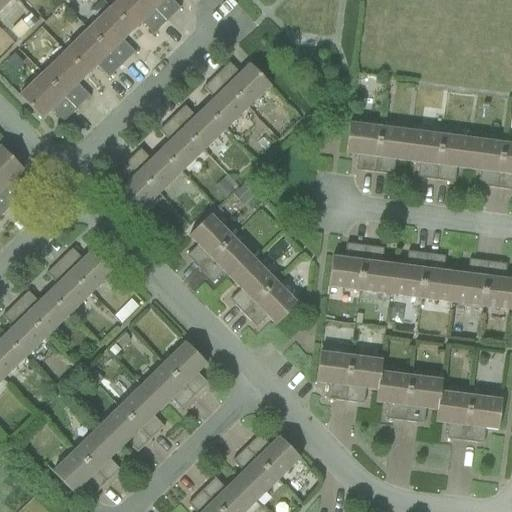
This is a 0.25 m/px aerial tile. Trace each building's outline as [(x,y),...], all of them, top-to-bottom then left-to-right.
[(18,0),(0,0),(0,26),(0,27),(23,4),(18,0)] [(148,0),(129,0),(116,13),(138,35),(161,13),(148,0)] [(148,0),(161,13),(174,0),(148,0)] [(116,13),(94,35),(115,57),(138,35),(116,13)] [(94,35),(71,57),(92,79),(115,57),(94,35)] [(71,57),(48,79),(69,101),(92,79),(71,57)] [(189,88),(198,97),(226,70),(218,61),(189,88)] [(255,113),(277,91),(255,69),(233,90),(255,113)] [(48,79),(25,101),(47,123),(69,101),(48,79)] [(233,134),(255,113),(233,90),(211,111),(233,134)] [(211,155),(233,134),(211,111),(189,132),(211,155)] [(385,130),(354,125),(349,159),(380,163),(385,130)] [(417,135),(385,130),(380,163),(412,168),(417,135)] [(189,176),(211,155),(189,132),(167,154),(189,176)] [(448,139),(417,135),(412,168),(443,173),(448,139)] [(480,144),(448,139),(443,173),(475,177),(480,144)] [(511,148),(480,144),(475,177),(506,182),(511,148)] [(5,151),(0,156),(0,190),(5,195),(27,173),(5,151)] [(167,198),(189,176),(167,154),(145,175),(167,198)] [(144,219),(167,198),(145,175),(122,196),(144,219)] [(212,197),(221,186),(210,176),(201,187),(212,197)] [(194,240),(216,263),(238,242),(216,219),(194,240)] [(216,263),(238,287),(260,265),(238,242),(216,263)] [(99,299),(121,277),(97,253),(75,275),(99,299)] [(371,264),(340,260),(335,292),(366,296),(371,264)] [(402,269),(371,264),(366,296),(397,300),(402,269)] [(238,287),(260,310),(282,289),(260,265),(238,287)] [(433,273),(402,269),(397,300),(428,305),(433,273)] [(464,277),(433,273),(428,305),(460,309),(464,277)] [(76,321),(99,299),(75,275),(53,298),(76,321)] [(495,282),(464,277),(460,309),(491,313),(495,282)] [(511,284),(495,282),(491,313),(511,316),(511,284)] [(260,310),(282,333),(305,312),(282,289),(260,310)] [(54,343),(76,321),(53,298),(31,320),(54,343)] [(32,365),(54,343),(31,320),(8,342),(32,365)] [(0,377),(10,387),(32,365),(8,342),(0,349),(0,377)] [(192,392),(214,370),(190,347),(168,368),(192,392)] [(358,360),(327,355),(322,388),(354,393),(358,360)] [(390,365),(358,360),(354,393),(386,397),(389,376),(390,365)] [(170,414),(192,392),(168,368),(147,390),(170,414)] [(421,381),(389,376),(386,397),(384,408),(416,413),(421,381)] [(0,397),(10,387),(0,377),(0,397)] [(451,385),(421,381),(416,413),(446,417),(449,397),(451,385)] [(148,435),(170,414),(147,390),(125,412),(148,435)] [(481,401),(449,397),(446,417),(444,430),(476,434),(481,401)] [(510,405),(481,401),(476,434),(505,438),(510,405)] [(126,457),(148,435),(125,412),(103,434),(126,457)] [(104,479),(126,457),(103,434),(81,455),(104,479)] [(285,485),(307,463),(285,441),(263,463),(285,485)] [(82,501),(104,479),(81,455),(59,477),(82,501)] [(263,507),(285,485),(263,463),(241,486),(263,507)] [(222,511),(258,511),(263,507),(241,486),(219,508),(222,511)]
